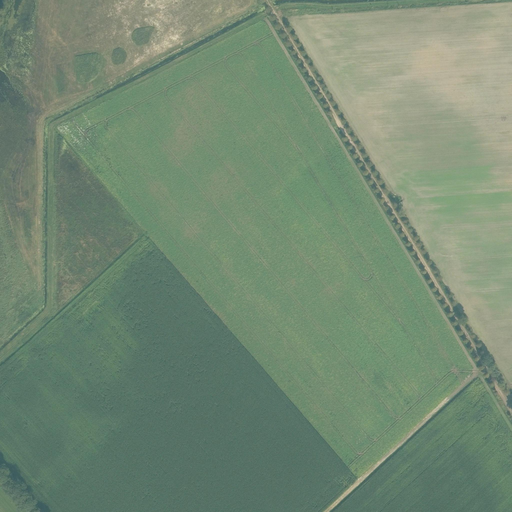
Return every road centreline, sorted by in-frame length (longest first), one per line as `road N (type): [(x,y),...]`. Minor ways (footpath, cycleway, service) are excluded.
road 1 (track): [(264,0),(511,411)]
road 2 (track): [(437,0),(271,11)]
